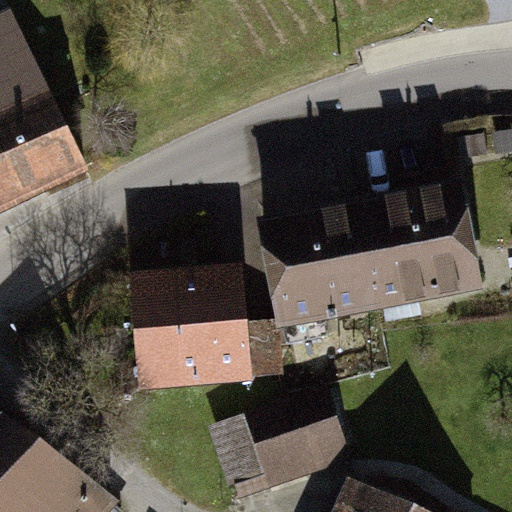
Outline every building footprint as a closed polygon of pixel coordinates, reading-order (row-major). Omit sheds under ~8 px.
[(0,228),(118,171),(40,10),(0,28),(0,228)] [(476,182),(285,221),(307,328),(498,289),(476,182)] [(276,270),(153,282),(164,390),(287,378),(276,270)] [(335,393),(217,431),(239,500),(357,462),(335,393)] [(111,511),(126,493),(0,404),(0,511),(111,511)] [(437,511),(359,478),(344,511),(437,511)]
